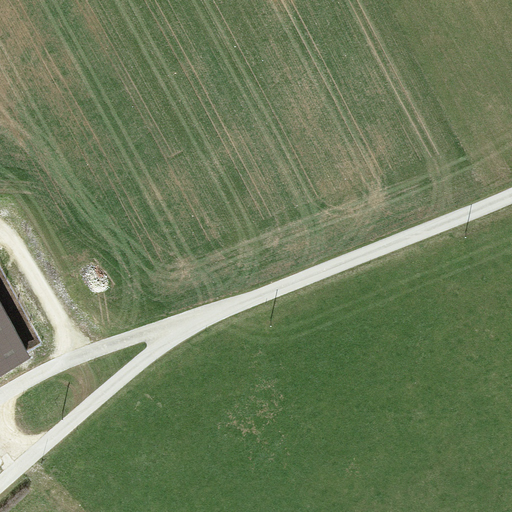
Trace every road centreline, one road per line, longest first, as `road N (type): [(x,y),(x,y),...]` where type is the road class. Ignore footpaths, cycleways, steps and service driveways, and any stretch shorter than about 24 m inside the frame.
road 1 (track): [(0,484),(159,347),(511,200)]
road 2 (unknown): [(0,392),(56,361),(129,336),(159,347)]
